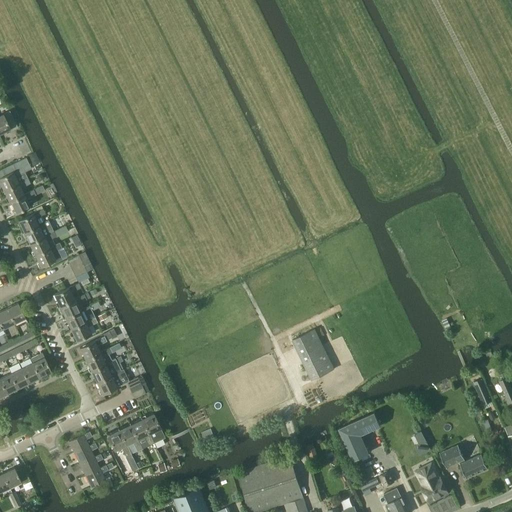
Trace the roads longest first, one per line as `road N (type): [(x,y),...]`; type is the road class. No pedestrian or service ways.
road 1 (track): [(297,451),(285,416),(299,393),(103,0)]
road 2 (track): [(511,150),(434,0)]
road 3 (residential): [(91,412),(32,286)]
